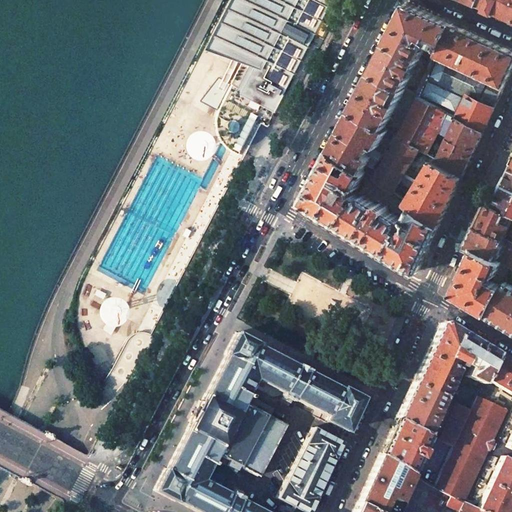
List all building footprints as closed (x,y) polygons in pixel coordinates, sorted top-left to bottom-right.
[(232,84),(230,88),(218,111),(216,116),(215,123),(216,130),(218,136),(221,142),(222,143),(227,149),(228,149),(232,152),(237,155),(263,105),(276,111),(295,75),(313,39),(333,0),(238,0),(214,46),(245,59),(232,84)] [(511,0),(481,0),(481,2),(511,16),(511,0)] [(408,1),(387,40),(421,58),(427,45),(426,42),(431,40),(432,44),(438,46),(436,52),(439,53),(453,22),(408,1)] [(511,71),(511,48),(453,22),(439,53),(506,84),(511,71)] [(387,40),(372,70),(405,88),(414,70),(418,72),(419,68),(416,66),(421,58),(387,40)] [(495,108),(506,84),(439,53),(436,52),(434,51),(415,93),(420,96),(432,103),(458,117),(459,117),(468,96),(495,108)] [(372,70),(352,108),(385,128),(406,89),(405,88),(372,70)] [(420,96),(398,135),(411,143),(432,103),(420,96)] [(484,131),(495,108),(468,96),(459,117),(484,131)] [(432,103),(411,143),(421,149),(429,155),(435,158),(438,160),(445,144),(443,143),(441,148),(432,144),(438,132),(440,132),(449,136),(458,117),(432,103)] [(352,108),(342,128),(373,148),(375,144),(379,147),(389,130),(385,128),(352,108)] [(445,144),(438,160),(440,161),(464,175),(484,131),(459,117),(458,117),(449,136),(445,144)] [(342,128),(331,148),(366,172),(370,175),(383,154),(380,153),(373,148),(342,128)] [(383,154),(370,175),(408,202),(419,184),(405,175),(409,168),(421,149),(411,143),(398,135),(395,133),(384,152),(383,154)] [(342,224),(360,197),(355,194),(355,189),(355,188),(357,188),(366,172),(331,148),(321,168),(320,168),(316,176),(304,200),(304,201),(305,202),(342,224)] [(413,205),(441,225),(464,175),(440,161),(438,160),(435,158),(434,161),(428,170),(423,167),(419,174),(424,176),(419,184),(408,202),(413,205)] [(416,171),(409,168),(405,175),(419,184),(424,176),(419,174),(423,167),(420,165),(416,171)] [(511,166),(507,178),(495,203),(511,210),(511,166)] [(388,252),(402,223),(403,221),(403,219),(388,210),(389,209),(388,206),(382,202),(379,203),(379,204),(364,195),(361,196),(360,197),(342,224),(360,235),(360,236),(364,238),(368,241),(369,240),(388,252)] [(488,200),(477,224),(511,240),(511,210),(495,203),(488,200)] [(402,223),(388,252),(418,271),(420,270),(441,225),(413,205),(410,212),(409,215),(409,217),(410,220),(412,221),(411,224),(407,226),(402,223)] [(467,244),(474,248),(511,265),(511,240),(477,224),(467,244)] [(511,265),(474,248),(454,291),(488,313),(511,265)] [(511,265),(488,313),(511,327),(511,265)] [(439,323),(412,382),(444,397),(457,369),(455,367),(455,365),(459,367),(461,363),(469,367),(464,376),(481,383),(484,378),(496,352),(445,321),(439,323)] [(257,343),(236,332),(235,334),(234,334),(224,354),(225,355),(205,393),(204,393),(201,401),(199,400),(194,411),(188,421),(190,422),(185,430),(186,430),(166,468),(165,467),(164,470),(163,470),(154,487),(154,488),(153,490),(175,502),(175,501),(197,511),(308,511),(315,497),(314,497),(321,483),(326,474),(325,473),(332,459),(333,460),(341,442),(311,427),(302,444),(303,444),(283,481),(274,498),(275,498),(270,507),(279,511),(266,511),(240,499),(242,496),(230,490),(229,493),(203,479),(211,464),(213,465),(214,462),(212,461),(215,455),(242,403),(245,397),(248,398),(249,395),(247,394),(255,379),(281,393),(280,395),(291,401),(292,399),(326,416),(324,420),(346,431),(362,398),(341,387),(341,388),(308,371),(308,370),(296,363),(296,364),(257,344),(257,343)] [(511,362),(496,352),(484,378),(511,395),(511,362)] [(412,382),(395,418),(429,435),(431,436),(432,433),(429,431),(444,397),(412,382)] [(441,492),(462,502),(506,410),(475,395),(468,409),(451,446),(432,487),(441,492)] [(283,425),(242,403),(215,455),(257,476),(283,425)] [(468,409),(456,403),(440,440),(451,446),(468,409)] [(395,418),(379,454),(411,474),(415,466),(422,449),(424,449),(425,447),(424,446),(429,435),(395,418)] [(379,454),(356,502),(376,511),(375,511),(402,511),(418,478),(411,474),(379,454)] [(503,511),(511,495),(511,460),(501,456),(476,509),(481,511),(503,511)] [(481,511),(476,509),(462,502),(441,492),(435,505),(448,511),(481,511)] [(375,511),(376,511),(356,502),(351,511),(375,511)]
